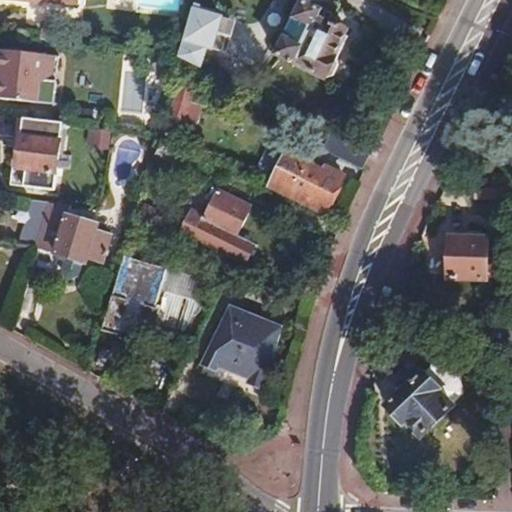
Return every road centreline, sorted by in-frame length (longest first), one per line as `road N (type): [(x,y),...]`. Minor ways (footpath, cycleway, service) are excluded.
road 1 (motorway): [(443,0),(221,511)]
road 2 (motorway): [(276,511),(470,0)]
road 3 (tertiary): [(320,435),(402,221),(509,0)]
road 4 (tertiary): [(476,0),(340,291),(316,390),(320,435)]
road 5 (residential): [(0,343),(290,511)]
